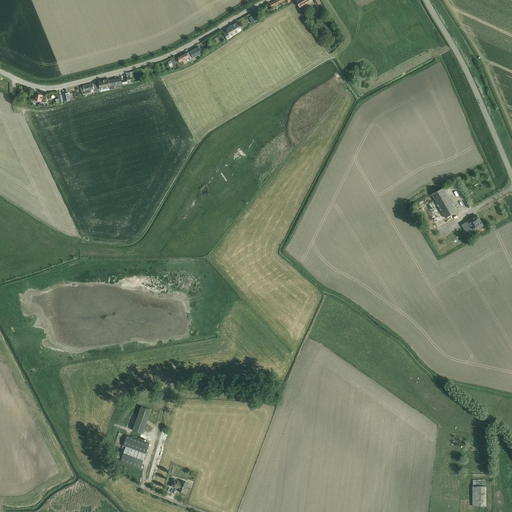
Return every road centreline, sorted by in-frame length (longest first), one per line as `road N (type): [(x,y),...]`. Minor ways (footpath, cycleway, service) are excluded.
road 1 (unclassified): [(0,71),(45,88),(120,71),(177,51),(268,0)]
road 2 (unclassified): [(511,176),(427,0)]
